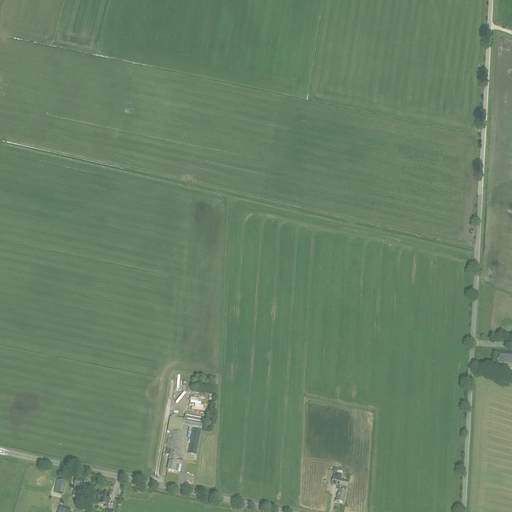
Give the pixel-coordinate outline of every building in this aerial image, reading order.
[(511,363),(511,351),(499,351),(498,363),(511,363)] [(185,419),(183,426),(193,428),(188,453),(196,455),(204,417),(186,413),(185,419)] [(183,426),(185,419),(170,417),(166,435),(169,435),(166,448),(167,448),(166,454),(170,455),(167,471),(177,473),(179,465),(181,465),(182,460),(178,459),(182,438),(181,438),(182,434),(183,426)] [(341,475),(334,473),(333,478),(331,484),(337,485),(336,489),(338,490),(336,501),(344,503),(348,481),(340,479),(341,475)] [(81,498),(84,481),(76,479),(72,496),(81,498)] [(62,495),(65,482),(57,480),(54,493),(62,495)] [(107,508),(110,495),(102,493),(100,503),(104,504),(103,508),(107,508)]
